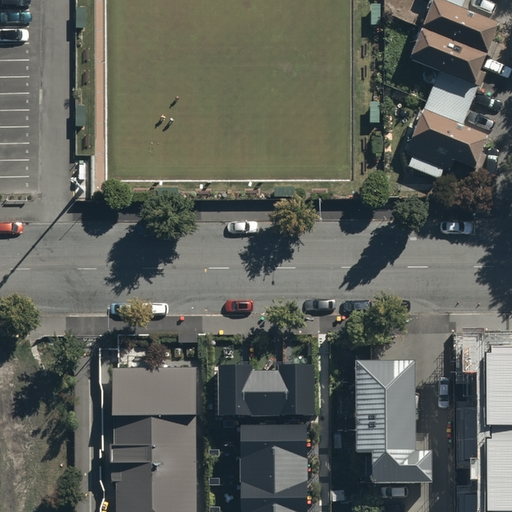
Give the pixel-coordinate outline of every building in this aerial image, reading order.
[(430,0),(460,11),(464,0),(430,0)] [(488,140),(457,128),(473,89),(498,28),(432,2),(408,64),(437,75),(422,115),(421,114),(409,145),(410,145),(404,161),(439,175),(445,159),(476,171),(488,140)] [(381,5),(372,6),(373,26),(382,26),(381,5)] [(87,9),(79,9),(79,29),(87,29),(87,9)] [(376,103),(371,103),(372,124),(381,124),(380,103),(376,103)] [(83,107),(78,107),(78,128),(87,128),(87,107),(83,107)] [(180,198),(180,189),(159,189),(159,198),(180,198)] [(295,198),(295,189),(275,189),(275,198),(295,198)] [(511,511),(511,344),(484,345),(484,511),(511,511)] [(418,360),(360,361),(361,452),(377,452),(377,482),(437,482),(437,448),(418,448),(418,360)] [(222,368),(222,418),(313,417),(313,368),(282,369),(282,376),(253,376),(253,368),(222,368)] [(116,369),(116,511),(202,511),(202,369),(116,369)] [(61,406),(0,405),(0,511),(35,511),(35,492),(61,491),(61,406)] [(308,511),(307,428),(244,428),(244,511),(308,511)]
